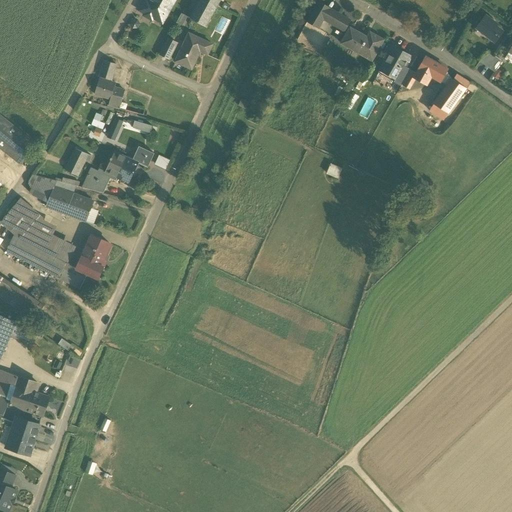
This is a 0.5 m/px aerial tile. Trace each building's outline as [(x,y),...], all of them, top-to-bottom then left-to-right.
[(175,0),(145,0),(139,11),(145,14),(144,15),(152,20),(153,18),(162,23),(169,12),(168,11),(173,2),(174,3),(175,0)] [(219,0),(200,0),(190,19),(205,27),(219,0)] [(330,8),(319,2),(310,15),(322,22),(323,19),(330,8)] [(340,14),(330,8),(323,19),(333,25),(340,14)] [(177,23),(183,25),(187,15),(181,12),(177,23)] [(351,20),(340,14),(333,25),(344,31),(351,20)] [(322,22),(310,15),(307,22),(318,28),(322,22)] [(503,32),(492,23),(493,21),(486,16),(476,28),(495,43),(503,32)] [(367,37),(350,28),(341,43),(371,61),(383,40),(370,32),(367,37)] [(179,34),(172,30),(168,38),(174,42),(179,34)] [(189,33),(175,62),(191,69),(200,51),(207,55),(212,44),(189,33)] [(174,42),(168,38),(160,53),(166,56),(174,42)] [(410,57),(393,47),(381,69),(395,77),(398,79),(405,67),(410,57)] [(492,55),(487,52),(480,62),(485,65),(492,55)] [(492,55),(485,65),(490,69),(496,59),(492,55)] [(416,74),(414,78),(415,78),(426,85),(431,76),(447,86),(452,80),(446,71),(445,69),(426,58),(416,74)] [(496,59),(490,69),(495,72),(501,62),(496,59)] [(116,64),(104,60),(99,76),(112,80),(116,64)] [(405,67),(398,79),(395,77),(393,81),(401,85),(402,84),(410,71),(410,70),(405,67)] [(416,74),(410,71),(402,84),(409,88),(415,78),(414,78),(416,74)] [(469,84),(459,77),(452,80),(466,89),(469,84)] [(116,83),(100,78),(95,94),(111,99),(115,88),(116,83)] [(447,86),(433,105),(447,113),(448,114),(466,89),(452,80),(447,86)] [(125,91),(115,88),(111,99),(109,105),(120,109),(123,97),(124,94),(125,91)] [(447,113),(433,105),(431,109),(444,117),(447,113)] [(105,128),(106,122),(102,121),(104,114),(96,113),(93,125),(105,128)] [(0,115),(0,142),(13,126),(0,115)] [(123,121),(116,118),(108,137),(115,140),(123,121)] [(147,131),(153,132),(155,124),(134,120),(132,131),(146,133),(147,131)] [(34,143),(13,126),(0,142),(0,147),(18,163),(34,143)] [(154,154),(139,147),(133,160),(139,163),(138,163),(148,168),(154,154)] [(76,149),(66,170),(78,176),(85,160),(88,161),(91,156),(76,149)] [(108,167),(106,172),(117,177),(127,157),(116,152),(108,167)] [(167,169),(171,159),(159,154),(155,164),(167,169)] [(133,160),(127,157),(117,177),(129,183),(138,163),(139,163),(133,160)] [(332,163),(328,173),(339,178),(343,168),(332,163)] [(98,171),(92,168),(83,188),(93,190),(97,182),(107,186),(111,179),(115,181),(117,177),(106,172),(108,167),(101,164),(98,171)] [(57,181),(32,175),(28,181),(32,186),(30,193),(49,202),(49,200),(54,187),(55,187),(57,181)] [(62,182),(57,181),(55,187),(67,191),(68,184),(62,182)] [(107,186),(97,182),(93,190),(104,193),(107,186)] [(55,187),(54,187),(49,200),(49,202),(48,202),(46,207),(66,215),(74,194),(67,191),(55,187)] [(94,202),(74,194),(66,215),(86,222),(94,202)] [(39,217),(20,200),(8,213),(28,230),(39,217)] [(28,230),(8,213),(0,222),(20,239),(28,230)] [(76,247),(53,234),(57,227),(39,217),(28,230),(20,239),(19,239),(66,263),(76,247)] [(19,239),(13,236),(6,252),(58,277),(62,268),(63,268),(66,263),(19,239)] [(110,245),(92,236),(76,269),(87,274),(98,279),(104,267),(101,266),(110,245)] [(76,269),(66,263),(63,268),(68,271),(63,282),(79,289),(87,274),(76,269)] [(68,271),(63,268),(62,268),(58,277),(57,279),(63,282),(68,271)] [(39,302),(0,275),(0,297),(29,317),(39,302)] [(16,323),(0,315),(0,358),(12,333),(16,323)] [(33,327),(19,318),(16,323),(12,333),(27,340),(32,330),(33,327)] [(42,334),(32,330),(27,340),(33,342),(36,337),(40,338),(42,334)] [(71,345),(61,339),(58,344),(68,351),(71,345)] [(10,374),(0,370),(0,395),(10,374)] [(0,395),(0,417),(2,418),(7,406),(6,406),(9,399),(7,398),(15,377),(10,374),(0,395)] [(38,384),(15,377),(7,398),(9,399),(6,406),(7,406),(8,404),(10,405),(9,406),(10,406),(11,405),(24,410),(24,411),(42,416),(48,397),(35,393),(38,384)] [(2,418),(0,417),(0,426),(19,434),(22,426),(2,418)] [(39,425),(24,420),(22,426),(36,433),(39,425)] [(19,434),(0,426),(0,442),(15,449),(19,434)] [(36,433),(22,426),(19,434),(15,449),(29,455),(36,433)] [(89,460),(85,472),(93,475),(97,463),(89,460)] [(15,476),(0,469),(0,478),(8,482),(12,484),(15,476)] [(8,482),(0,478),(0,507),(8,511),(17,491),(6,486),(8,482)]
